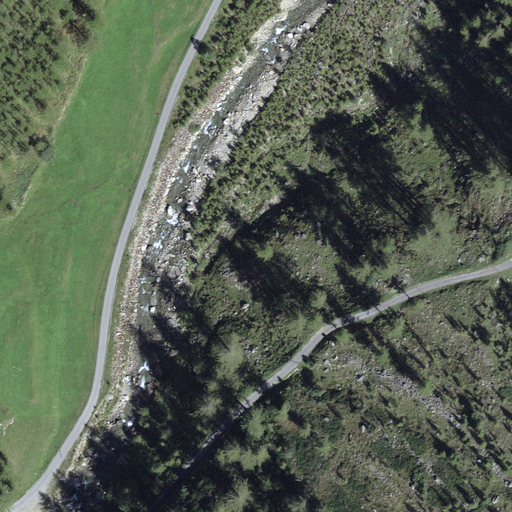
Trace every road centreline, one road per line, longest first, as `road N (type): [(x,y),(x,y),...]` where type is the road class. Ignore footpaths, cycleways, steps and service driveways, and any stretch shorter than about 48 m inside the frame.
road 1 (unclassified): [(4,511),(43,478),(94,400),(130,223),(175,92),(219,0)]
road 2 (track): [(511,260),(325,330),(248,400),(151,511)]
